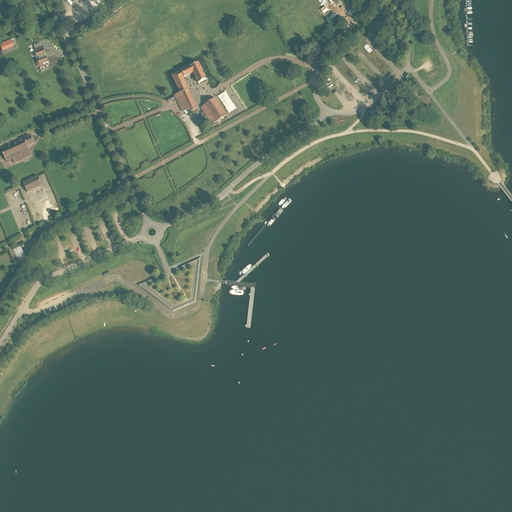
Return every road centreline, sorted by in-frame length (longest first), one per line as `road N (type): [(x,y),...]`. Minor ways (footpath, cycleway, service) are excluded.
road 1 (residential): [(147,224),(62,24)]
road 2 (unclassified): [(160,229),(208,204),(326,110)]
road 3 (unclassified): [(142,235),(37,284),(0,343)]
road 4 (residential): [(326,110),(365,108),(401,77),(404,27),(384,0)]
road 5 (unclassified): [(326,110),(315,66),(367,0)]
